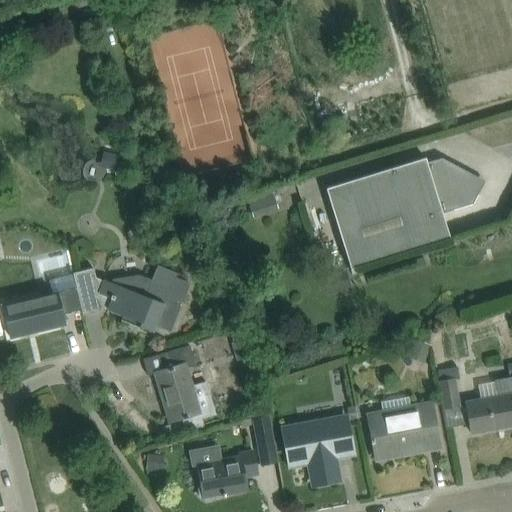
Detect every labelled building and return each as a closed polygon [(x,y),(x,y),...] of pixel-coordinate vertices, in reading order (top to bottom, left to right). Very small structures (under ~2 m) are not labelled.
[(465,188),(471,175),(441,159),(426,163),(424,158),(405,164),(325,189),(350,269),(430,245),(449,239),(441,214),(472,204),(477,194),(465,188)] [(262,209),(257,194),(244,198),(249,213),(262,209)] [(92,268),(71,274),(74,285),(75,289),(77,297),(81,310),(82,316),(100,311),(101,308),(140,323),(138,327),(151,332),(154,325),(169,331),(177,312),(180,304),(181,302),(182,303),(190,283),(173,276),(155,269),(150,281),(138,277),(112,281),(109,287),(106,286),(96,280),(92,268)] [(342,269),(318,277),(323,293),(348,285),(342,269)] [(56,293),(2,306),(5,318),(10,337),(27,333),(26,331),(33,330),(33,332),(63,324),(61,315),(81,310),(77,297),(75,289),(56,293)] [(409,352),(425,358),(430,345),(414,339),(409,352)] [(200,419),(216,415),(206,381),(190,386),(185,368),(194,365),(188,345),(142,359),(147,376),(155,373),(163,399),(165,398),(167,405),(163,406),(168,422),(181,419),(184,431),(202,426),(200,419)] [(511,377),(493,381),(496,397),(465,403),(471,434),(511,426),(511,377)] [(453,380),(439,383),(444,409),(457,406),(453,380)] [(394,402),(420,400),(419,388),(393,391),(394,402)] [(431,403),(367,415),(371,440),(370,440),(370,443),(372,443),(373,450),(423,441),(425,451),(439,449),(431,403)] [(354,404),(345,406),(346,414),(355,412),(354,404)] [(276,462),(268,415),(252,418),(260,465),(276,462)] [(316,429),(282,435),(286,455),(287,454),(290,466),(307,462),(311,480),(337,475),(332,446),(349,443),(346,423),(345,418),(344,415),(315,420),(316,429)] [(238,454),(238,457),(196,465),(202,497),(221,494),(222,497),(225,496),(225,494),(246,491),(242,468),(255,466),(252,452),(238,454)] [(163,456),(147,454),(144,469),(160,471),(163,456)]
